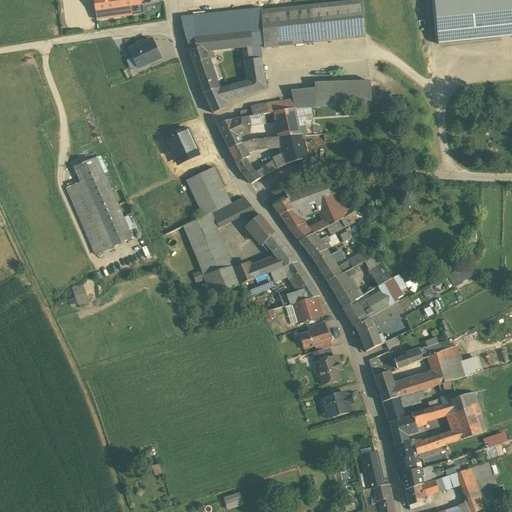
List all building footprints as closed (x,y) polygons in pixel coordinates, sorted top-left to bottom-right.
[(94,0),(97,20),(144,14),(143,5),(142,6),(141,0),(94,0)] [(261,11),(263,32),(264,44),(264,48),(365,38),(362,0),(261,11)] [(511,0),(433,0),(438,44),(511,37),(511,0)] [(261,10),(193,17),(196,39),(204,38),(249,34),(263,32),(261,11),(261,10)] [(185,40),(189,51),(197,48),(196,39),(193,17),(182,18),(185,40)] [(263,32),(249,34),(251,46),(259,45),(264,44),(263,32)] [(249,34),(204,38),(206,50),(212,49),(251,46),(249,34)] [(208,59),(205,50),(206,50),(204,38),(196,39),(197,48),(189,51),(203,92),(218,88),(208,59)] [(151,40),(130,50),(138,68),(146,64),(146,66),(161,59),(151,40)] [(243,53),(245,61),(261,59),(259,45),(251,46),(252,52),(243,53)] [(206,50),(205,50),(208,59),(215,57),(212,49),(206,50)] [(242,84),(243,90),(244,95),(266,90),(265,86),(261,59),(245,61),(248,82),(242,84)] [(316,91),(316,109),(371,107),(371,82),(315,83),(316,91)] [(223,100),(244,95),(243,90),(242,84),(220,89),(223,100)] [(225,109),(223,100),(220,89),(219,88),(218,88),(203,92),(211,114),(225,109)] [(292,97),(294,110),(311,109),(316,109),(316,91),(292,92),(292,97)] [(265,104),(267,114),(274,113),(294,110),(292,97),(265,101),(265,104)] [(251,109),(252,116),(267,114),(265,104),(250,106),(251,109)] [(238,111),(239,118),(241,118),(248,117),(252,116),(251,109),(238,111)] [(311,109),(294,110),(298,127),(314,125),(311,109)] [(298,127),(294,110),(274,113),(280,138),(300,136),(298,127)] [(239,118),(231,120),(234,126),(242,125),(241,118),(239,118)] [(234,126),(231,120),(218,124),(229,149),(243,143),(239,138),(238,137),(234,126)] [(250,129),(249,124),(242,125),(234,126),(238,137),(239,138),(245,135),(243,132),(250,129)] [(172,152),(176,162),(200,151),(189,128),(163,140),(169,153),(172,152)] [(300,136),(280,138),(282,147),(284,156),(286,164),(286,165),(306,160),(300,136)] [(280,138),(264,139),(265,149),(282,147),(280,138)] [(243,143),(229,149),(239,170),(248,167),(243,159),(249,157),(246,150),(254,148),(255,150),(265,149),(264,139),(253,140),(243,143)] [(256,176),(248,167),(239,170),(251,184),(286,164),(284,156),(274,161),(267,167),(268,168),(256,176)] [(82,183),(111,251),(133,241),(97,159),(75,169),(82,183)] [(206,215),(211,213),(230,204),(213,169),(190,179),(206,215)] [(287,200),(288,199),(325,186),(320,176),(283,189),(287,200)] [(66,190),(95,258),(111,251),(82,183),(66,190)] [(325,186),(288,199),(293,209),(317,200),(330,196),(325,186)] [(330,196),(340,220),(349,216),(339,193),(330,196)] [(317,200),(321,208),(327,222),(328,226),(340,220),(330,196),(317,200)] [(230,204),(211,213),(217,229),(254,211),(249,206),(244,198),(230,204)] [(287,200),(273,206),(280,215),(293,209),(288,199),(287,200)] [(317,200),(293,209),(297,216),(321,208),(317,200)] [(297,216),(293,209),(280,215),(289,228),(296,237),(308,230),(304,225),(303,225),(297,216)] [(358,211),(354,213),(357,220),(362,218),(358,211)] [(209,294),(241,285),(234,268),(217,229),(211,213),(206,215),(183,226),(200,270),(204,280),(209,294)] [(349,216),(340,220),(345,228),(358,221),(357,220),(354,213),(349,216)] [(259,215),(247,225),(262,244),(266,241),(275,235),(259,215)] [(340,220),(328,226),(326,227),(330,235),(345,228),(340,220)] [(327,222),(308,230),(312,235),(314,234),(326,227),(328,226),(327,222)] [(308,230),(296,237),(299,242),(312,235),(308,230)] [(347,232),(340,235),(344,242),(350,238),(347,232)] [(319,241),(314,234),(312,235),(299,242),(312,258),(326,250),(319,241)] [(290,253),(275,235),(266,241),(279,257),(290,253)] [(327,237),(319,241),(326,250),(330,248),(328,243),(330,242),(327,237)] [(326,250),(312,258),(324,276),(336,269),(333,262),(330,258),(326,250)] [(279,257),(250,269),(254,279),(255,279),(270,273),(297,262),(290,253),(279,257)] [(359,254),(349,260),(352,269),(364,262),(359,254)] [(377,254),(364,262),(377,287),(391,279),(377,254)] [(349,260),(336,269),(340,275),(342,274),(349,270),(352,269),(349,260)] [(247,262),(234,268),(241,285),(254,280),(250,269),(247,262)] [(297,262),(286,267),(291,275),(292,276),(303,270),(297,262)] [(464,266),(447,276),(454,287),(470,277),(464,266)] [(286,267),(270,273),(273,281),(274,281),(291,275),(286,267)] [(324,276),(327,282),(340,275),(336,269),(324,276)] [(196,283),(204,280),(200,270),(192,273),(196,283)] [(313,286),(303,270),(292,276),(301,291),(307,300),(316,297),(319,297),(313,286)] [(270,273),(255,279),(257,285),(247,289),(257,315),(284,307),(274,281),(273,281),(270,273)] [(340,275),(327,282),(339,302),(352,294),(348,288),(350,287),(345,278),(342,274),(340,275)] [(366,302),(358,307),(366,320),(369,318),(388,308),(397,303),(395,301),(401,298),(391,279),(377,287),(380,292),(365,301),(366,302)] [(71,287),(77,306),(89,302),(83,284),(71,287)] [(358,290),(352,294),(355,301),(362,297),(358,290)] [(307,300),(301,291),(287,295),(291,305),(293,304),(307,300)] [(352,294),(339,302),(343,309),(355,301),(352,294)] [(307,300),(293,304),(298,324),(308,321),(322,317),(316,297),(307,300)] [(406,298),(397,303),(402,311),(411,306),(406,298)] [(358,307),(355,301),(343,309),(355,327),(366,320),(358,307)] [(397,303),(388,308),(393,318),(402,313),(402,311),(397,303)] [(366,320),(355,327),(359,334),(362,342),(377,335),(374,328),(379,326),(393,318),(388,308),(369,318),(366,320)] [(322,317),(308,321),(310,327),(323,322),(322,317)] [(437,317),(425,322),(430,331),(434,329),(435,331),(442,327),(437,317)] [(310,327),(308,327),(310,333),(300,336),(304,349),(316,346),(329,342),(328,336),(329,333),(326,331),(323,322),(310,327)] [(377,335),(362,342),(366,352),(382,345),(378,335),(377,335)] [(397,337),(385,343),(388,349),(400,343),(397,337)] [(427,347),(428,349),(438,345),(435,338),(425,341),(427,347)] [(448,341),(438,345),(440,352),(443,352),(443,353),(452,350),(448,341)] [(329,342),(316,346),(317,351),(330,348),(331,347),(329,342)] [(438,345),(428,349),(431,357),(440,352),(438,345)] [(427,347),(406,355),(406,357),(394,361),(397,369),(411,365),(411,364),(429,358),(431,357),(428,349),(427,347)] [(317,351),(314,352),(317,363),(333,359),(333,358),(330,348),(317,351)] [(452,350),(443,353),(451,381),(467,377),(463,364),(459,348),(452,350)] [(431,357),(429,358),(435,376),(437,385),(451,381),(443,353),(443,352),(431,357)] [(333,359),(317,363),(323,384),(326,386),(329,385),(331,382),(339,379),(337,370),(341,368),(339,360),(334,361),(333,359)] [(473,361),(463,364),(467,377),(477,374),(473,361)] [(389,372),(374,377),(382,402),(398,397),(396,392),(389,372)] [(435,376),(400,387),(401,391),(403,396),(437,385),(435,376)] [(451,382),(438,386),(440,392),(453,388),(451,382)] [(339,389),(322,394),(324,400),(341,394),(339,389)] [(422,391),(397,398),(401,411),(426,403),(422,391)] [(324,400),(322,400),(327,419),(350,412),(348,405),(352,404),(350,396),(346,397),(345,393),(341,394),(324,400)] [(456,398),(450,400),(451,404),(454,412),(459,430),(462,440),(485,433),(473,393),(456,398)] [(449,397),(439,399),(440,400),(442,406),(451,404),(450,400),(449,397)] [(397,398),(382,403),(389,424),(404,420),(401,411),(397,398)] [(428,403),(430,410),(442,406),(440,400),(428,403)] [(430,410),(413,414),(415,423),(454,412),(451,404),(442,406),(430,410)] [(404,420),(389,424),(395,446),(407,442),(405,435),(417,432),(415,423),(413,414),(411,415),(412,418),(404,420)] [(421,442),(416,442),(413,442),(417,455),(418,454),(441,447),(462,440),(459,430),(421,442)] [(483,439),(487,448),(508,440),(505,431),(483,439)] [(407,442),(395,446),(400,468),(411,465),(409,458),(417,455),(413,442),(413,441),(407,442)] [(441,447),(418,454),(420,460),(443,453),(441,447)] [(361,455),(370,489),(373,488),(383,486),(374,452),(361,455)] [(488,463),(458,473),(461,485),(468,507),(469,511),(475,511),(485,508),(484,506),(495,503),(490,491),(497,488),(488,463)] [(411,465),(400,468),(401,473),(411,471),(412,470),(411,465)] [(453,468),(445,470),(447,477),(455,474),(453,468)] [(412,470),(411,471),(414,487),(420,485),(422,485),(420,477),(418,469),(412,470)] [(443,469),(434,472),(437,480),(443,478),(447,477),(445,470),(443,471),(443,469)] [(411,471),(401,473),(405,491),(414,487),(411,471)] [(434,472),(420,477),(422,485),(426,484),(434,481),(437,480),(434,472)] [(447,477),(443,478),(447,489),(461,485),(458,473),(455,474),(447,477)] [(434,482),(426,485),(429,493),(429,495),(447,489),(443,478),(437,480),(434,481),(434,482)] [(422,485),(420,485),(422,495),(429,493),(426,485),(426,484),(422,485)] [(379,501),(391,498),(390,493),(388,485),(383,486),(373,488),(374,496),(375,502),(379,501)] [(414,487),(405,491),(409,508),(424,505),(422,495),(420,485),(414,487)] [(365,498),(374,496),(373,488),(370,489),(364,490),(365,498)] [(227,511),(244,506),(240,493),(223,498),(227,511)] [(393,511),(391,498),(379,501),(380,504),(381,511),(393,511)]
